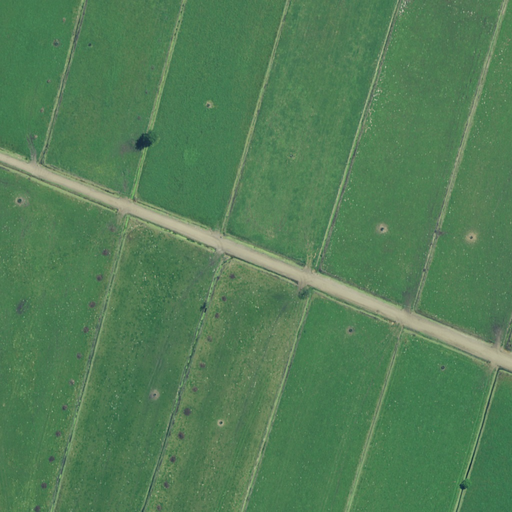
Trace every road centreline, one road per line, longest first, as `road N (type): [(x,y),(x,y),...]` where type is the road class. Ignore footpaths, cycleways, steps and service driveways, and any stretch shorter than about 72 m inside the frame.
road 1 (track): [(511,351),(203,226)]
road 2 (track): [(0,148),(203,226)]
